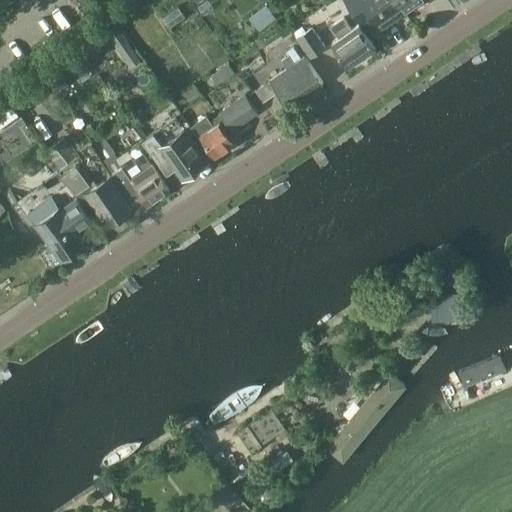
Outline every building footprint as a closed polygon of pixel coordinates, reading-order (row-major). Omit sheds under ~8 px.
[(384,25),(405,11),(397,0),(349,0),(364,21),(376,13),(384,25)] [(397,0),(405,11),(420,0),(397,0)] [(259,30),(276,18),(266,5),(249,17),(259,30)] [(330,25),(337,36),(332,40),(349,64),(375,46),(358,22),(350,27),(342,16),(330,25)] [(310,59),(327,47),(315,29),(297,41),(310,59)] [(288,106),(322,83),(304,57),(302,58),(295,48),(286,54),(288,56),(281,61),(286,69),(255,90),(263,101),(277,91),(288,106)] [(224,117),(213,124),(207,114),(190,125),(199,138),(202,136),(215,156),(233,144),(224,130),(231,126),(232,129),(258,112),(245,93),(220,110),(224,117)] [(0,110),(0,125),(21,111),(13,101),(0,110)] [(184,177),(207,161),(176,116),(142,138),(167,174),(177,167),(184,177)] [(0,155),(3,161),(34,144),(19,117),(0,126),(0,155)] [(114,152),(102,159),(130,202),(141,195),(148,205),(169,189),(143,151),(133,158),(132,156),(121,162),(114,152)] [(77,193),(89,185),(75,164),(63,172),(77,193)] [(108,224),(130,210),(109,177),(86,191),(108,224)] [(76,230),(91,220),(75,197),(61,207),(52,194),(28,210),(62,259),(85,243),(76,230)] [(431,295),(433,319),(463,317),(462,293),(431,295)] [(507,370),(498,348),(456,364),(464,386),(507,370)] [(388,362),(322,433),(340,449),(406,378),(388,362)] [(272,409),(239,432),(252,451),(285,428),(272,409)] [(287,451),(266,466),(272,475),(293,460),(287,451)] [(224,481),(214,490),(225,503),(236,494),(224,481)]
